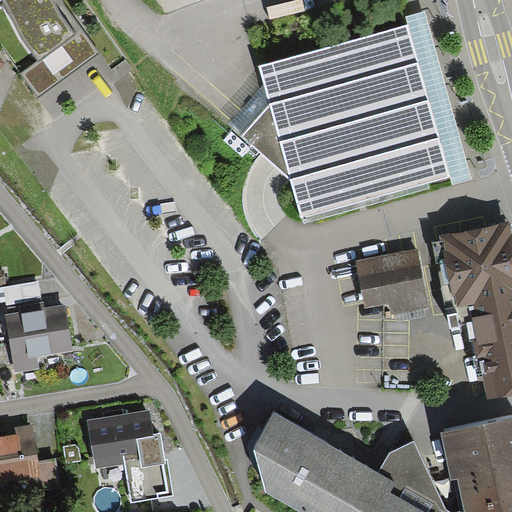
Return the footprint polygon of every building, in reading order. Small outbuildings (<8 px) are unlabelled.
[(56,6),(53,0),(10,0),(25,28),(45,56),(25,70),(40,88),(90,50),(56,6)] [(451,175),(409,25),(257,65),(269,107),(243,134),(287,171),(300,214),(451,175)] [(511,230),(508,213),(442,227),(457,299),(467,296),(511,286),(511,230)] [(426,301),(416,248),(360,259),(367,298),(391,294),(394,307),(426,301)] [(511,286),(467,296),(488,391),(511,385),(511,286)] [(67,309),(5,318),(12,367),(73,359),(67,309)] [(156,462),(147,412),(116,417),(117,423),(87,428),(96,481),(126,475),(130,500),(152,496),(146,463),(156,462)] [(511,511),(511,419),(438,431),(457,511),(456,511),(444,507),(415,439),(379,456),(370,471),(273,413),(252,450),(264,487),(305,510),(306,511),(511,511)] [(30,441),(0,446),(0,487),(20,484),(21,493),(55,487),(51,467),(35,469),(30,441)]
